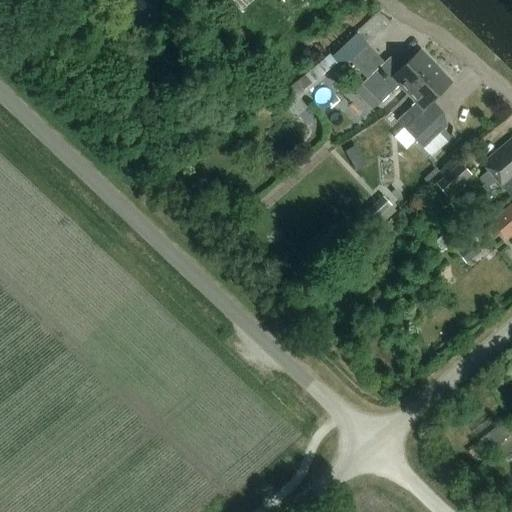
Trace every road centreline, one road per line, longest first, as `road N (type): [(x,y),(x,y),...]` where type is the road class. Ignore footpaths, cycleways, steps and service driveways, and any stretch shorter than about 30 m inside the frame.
road 1 (unclassified): [(375,448),(0,93)]
road 2 (tertiary): [(375,448),(511,334)]
road 3 (track): [(511,100),(379,0)]
